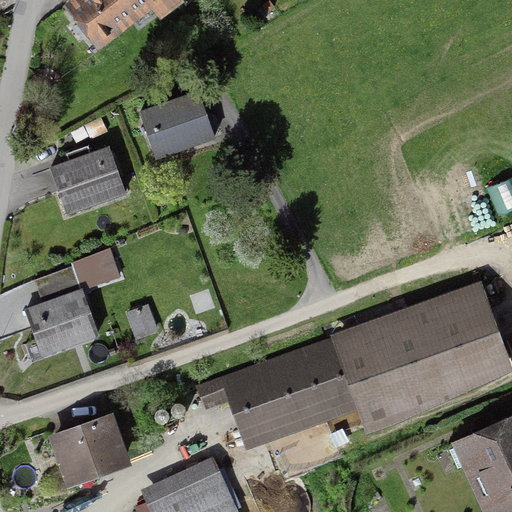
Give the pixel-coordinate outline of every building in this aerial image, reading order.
[(159,23),(184,4),(180,0),(76,0),(64,9),(98,55),(152,13),(159,23)] [(139,114),(156,163),(216,143),(200,94),(139,114)] [(68,163),(50,169),(66,219),(126,198),(110,149),(91,156),(88,148),(65,155),(68,163)] [(35,282),(43,305),(24,311),(35,342),(25,346),(32,365),(100,341),(83,292),(121,280),(110,250),(70,263),(72,269),(35,282)] [(332,334),(196,383),(206,406),(229,399),(245,447),(359,407),(366,429),(397,418),(511,364),(511,360),(481,276),(331,330),(332,334)] [(126,314),(136,342),(159,333),(149,305),(126,314)] [(177,327),(183,340),(196,334),(190,321),(177,327)] [(173,407),(179,410),(184,408),(186,402),(184,397),(179,395),(174,397),(172,402),(173,407)] [(157,413),(162,416),(167,414),(169,409),(167,404),(162,401),(157,403),(155,408),(157,413)] [(48,430),(67,481),(132,457),(113,406),(48,430)] [(511,511),(511,408),(451,437),(485,511),(511,511)] [(240,511),(238,506),(242,504),(224,465),(220,466),(214,453),(141,486),(147,499),(135,505),(137,509),(130,511),(240,511)]
